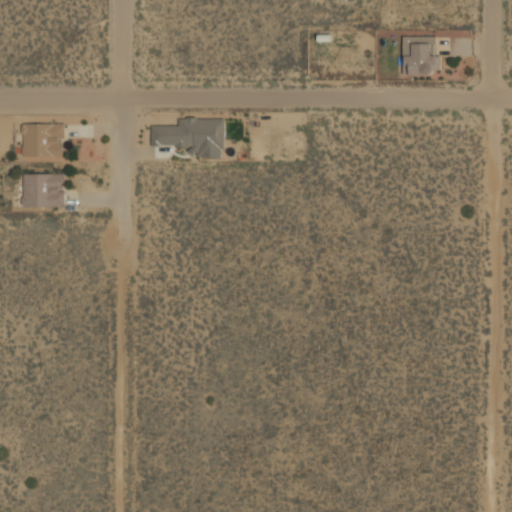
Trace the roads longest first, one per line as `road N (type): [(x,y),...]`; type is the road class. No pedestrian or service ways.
road 1 (residential): [(123,0),(122,511)]
road 2 (residential): [(0,96),(511,95)]
road 3 (residential): [(492,0),(492,511)]
